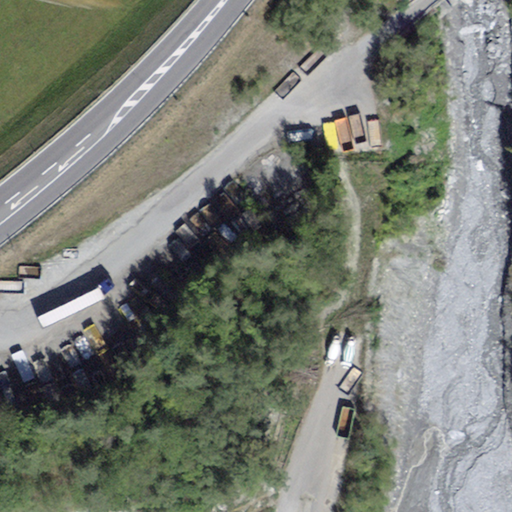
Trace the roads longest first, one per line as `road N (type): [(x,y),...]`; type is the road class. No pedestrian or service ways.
road 1 (tertiary): [(0,327),(39,318),(430,0)]
road 2 (secondary): [(0,210),(109,115),(210,0)]
